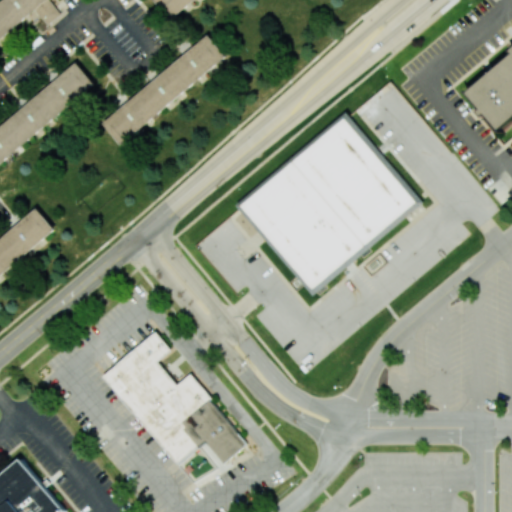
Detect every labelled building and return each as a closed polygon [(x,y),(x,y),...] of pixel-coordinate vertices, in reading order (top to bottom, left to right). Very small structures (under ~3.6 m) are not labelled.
[(0,1),(1,0),(45,0),(0,37),(0,1)] [(157,0),(195,0),(174,18),(157,0)] [(106,123),(210,33),(230,56),(125,146),(106,123)] [(511,57),(471,92),(503,129),(511,121),(511,57)] [(0,127),(78,62),(97,84),(0,166),(0,127)] [(345,112),(235,205),(311,294),(420,201),(345,112)] [(57,231),(0,278),(0,240),(38,209),(57,231)] [(154,328),(101,374),(175,460),(197,441),(179,421),(210,395),(190,373),(176,385),(156,361),(170,348),(154,328)] [(218,466),(197,441),(179,421),(210,395),(249,440),(218,466)] [(67,511),(22,459),(0,477),(0,511),(67,511)]
